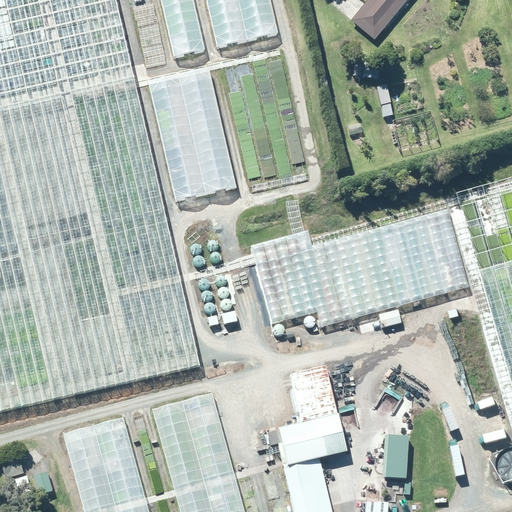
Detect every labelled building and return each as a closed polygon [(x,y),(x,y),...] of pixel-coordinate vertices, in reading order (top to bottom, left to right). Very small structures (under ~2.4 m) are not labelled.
[(0,116),(0,416),(224,364),(138,0),(0,0),(0,64),(12,114),(0,116)] [(190,0),(156,0),(170,59),(202,52),(190,0)] [(267,0),(201,0),(213,49),(275,35),(267,0)] [(365,0),(348,22),(371,40),(382,27),(385,31),(400,13),(396,10),(399,6),(403,9),(410,0),(365,0)] [(363,68),(353,67),(353,73),(361,74),(361,79),(378,81),(378,72),(363,70),(363,68)] [(384,85),(374,88),(381,117),(391,115),(384,85)] [(511,189),(459,205),(511,377),(511,189)] [(444,214),(303,253),(298,234),(256,246),(275,316),(314,305),(322,335),(467,295),(444,214)] [(400,341),(393,336),(379,354),(386,360),(400,341)] [(402,377),(414,358),(406,353),(395,372),(402,377)] [(296,425),(332,416),(321,367),(284,376),(296,425)] [(431,373),(424,369),(416,381),(422,386),(431,373)] [(158,411),(187,511),(249,511),(215,394),(158,411)] [(274,433),(295,511),(332,511),(319,460),(343,454),(333,417),(274,433)] [(66,437),(86,511),(158,511),(133,419),(66,437)] [(407,438),(383,436),(380,478),(404,479),(407,438)] [(15,457),(0,461),(0,467),(3,478),(21,473),(15,457)] [(45,474),(31,478),(37,496),(50,492),(45,474)] [(408,487),(408,484),(401,484),(401,495),(412,496),(413,487),(408,487)] [(386,511),(387,504),(362,503),(362,511),(386,511)]
